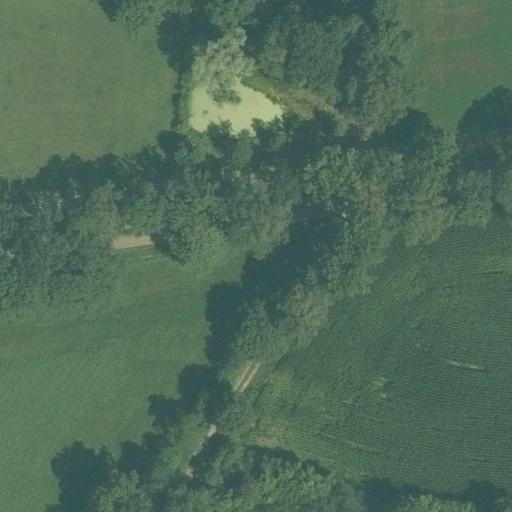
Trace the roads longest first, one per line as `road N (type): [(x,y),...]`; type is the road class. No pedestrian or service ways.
road 1 (secondary): [(0,257),(511,177)]
road 2 (track): [(175,499),(239,383),(360,201)]
